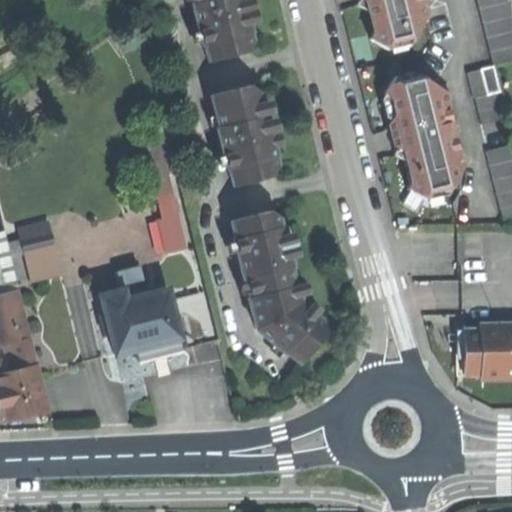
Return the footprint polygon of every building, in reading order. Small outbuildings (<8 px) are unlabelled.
[(197,0),(195,1),(204,42),(209,41),(213,59),(257,49),(252,28),(248,29),(244,9),(241,0),(197,0)] [(373,38),(390,49),(405,27),(417,34),(433,8),(418,0),(368,0),(374,3),(369,10),(378,15),(381,26),(373,38)] [(480,0),(497,66),(511,62),(511,9),(510,2),(509,0),(480,0)] [(503,91),(497,66),(472,73),(478,97),(503,91)] [(409,187),(428,200),(440,177),(454,186),(470,159),(458,151),(454,136),(458,130),(456,124),(452,125),(446,107),(454,95),(417,73),(410,83),(397,76),(386,92),(395,98),(398,112),(392,119),(407,127),(408,132),(408,136),(401,147),(411,155),(408,160),(416,166),(417,177),(409,187)] [(258,82),(215,92),(222,123),(219,124),(228,166),(232,165),(236,183),(281,173),(277,154),(273,154),(268,135),(273,134),(270,121),(268,111),(264,112),(258,82)] [(509,117),(503,91),(478,97),(484,123),(509,117)] [(506,222),(511,220),(511,144),(488,150),(506,222)] [(152,161),(159,192),(174,188),(168,158),(152,161)] [(180,214),(174,188),(159,192),(164,218),(180,214)] [(279,207),(234,218),(238,237),(235,237),(244,278),(249,276),(253,295),(249,296),(258,326),(299,301),(303,299),(292,266),(289,267),(285,249),(280,227),(283,226),(279,207)] [(21,228),(24,238),(52,231),(50,221),(21,228)] [(24,238),(27,252),(55,245),(52,231),(24,238)] [(119,270),(124,289),(126,299),(148,293),(141,265),(119,270)] [(124,289),(102,294),(117,352),(138,347),(141,358),(158,353),(185,347),(170,288),(148,293),(126,299),(124,289)] [(0,294),(0,331),(3,344),(7,344),(21,340),(30,338),(19,290),(0,294)] [(307,308),(299,301),(258,326),(302,360),(326,333),(326,322),(317,313),(314,315),(307,308)] [(483,375),(483,381),(511,379),(511,322),(506,323),(480,324),(480,330),(465,331),(466,375),(483,375)] [(37,366),(30,338),(21,340),(28,368),(37,366)] [(28,368),(21,340),(7,344),(11,361),(13,372),(28,368)] [(0,364),(0,375),(13,372),(11,361),(0,364)] [(48,410),(37,366),(28,368),(13,372),(0,375),(0,376),(3,391),(7,404),(10,420),(30,415),(48,410)]
